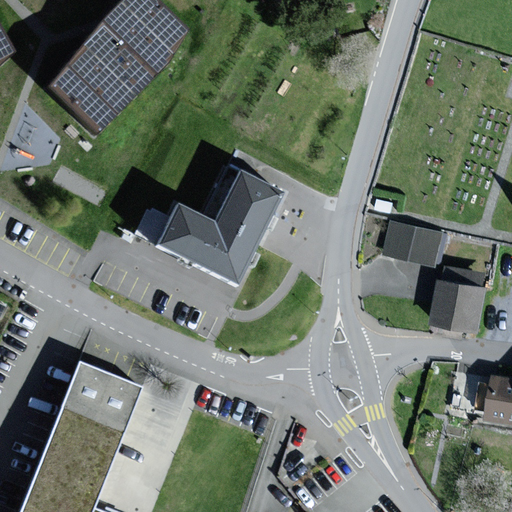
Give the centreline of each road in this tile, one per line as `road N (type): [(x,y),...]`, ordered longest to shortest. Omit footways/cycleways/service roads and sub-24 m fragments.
road 1 (residential): [(320,369),(266,374),(230,366),(0,253)]
road 2 (residential): [(338,303),(347,216),(412,0)]
road 3 (residential): [(511,355),(424,349),(362,357)]
